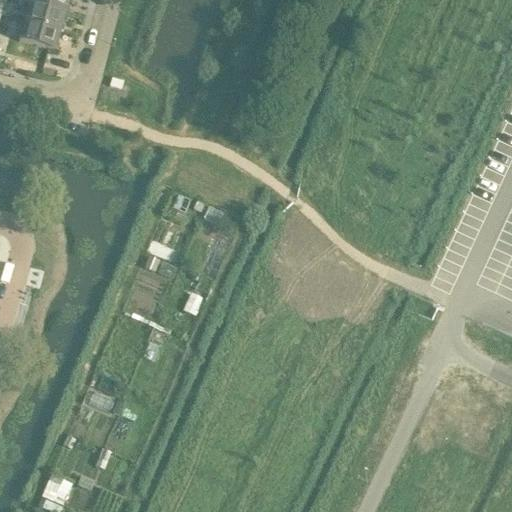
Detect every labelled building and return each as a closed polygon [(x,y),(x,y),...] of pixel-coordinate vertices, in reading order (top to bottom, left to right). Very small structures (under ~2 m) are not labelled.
[(29,4),(66,14),(69,0),(23,0),(23,2),(29,4)] [(29,4),(24,24),(31,25),(60,33),(66,14),(29,4)] [(60,33),(31,25),(24,24),(19,42),(55,52),(60,33)] [(196,205),(193,211),(200,215),(203,208),(196,205)] [(180,272),(174,284),(186,289),(191,277),(180,272)] [(67,439),(63,447),(70,450),(74,443),(67,439)] [(64,505),(72,483),(52,475),(44,497),(64,505)] [(41,501),(38,508),(46,511),(49,505),(41,501)]
